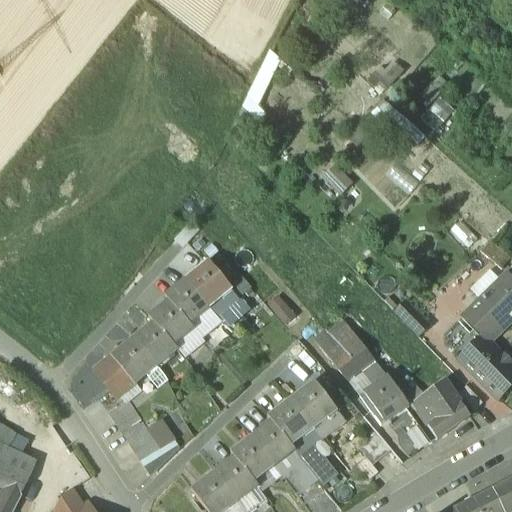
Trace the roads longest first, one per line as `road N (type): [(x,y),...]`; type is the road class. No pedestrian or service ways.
road 1 (residential): [(281,368),(136,511)]
road 2 (residential): [(51,393),(181,250)]
road 3 (residential): [(388,511),(511,438)]
road 4 (residential): [(130,511),(51,393)]
